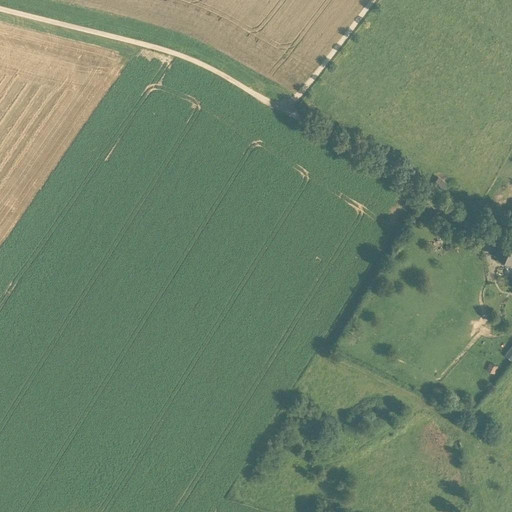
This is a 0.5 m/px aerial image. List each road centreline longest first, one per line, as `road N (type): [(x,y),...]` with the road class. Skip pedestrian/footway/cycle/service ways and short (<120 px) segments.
road 1 (track): [(0,8),(158,47),(285,111)]
road 2 (track): [(285,111),(418,192)]
road 3 (track): [(285,111),(374,0)]
